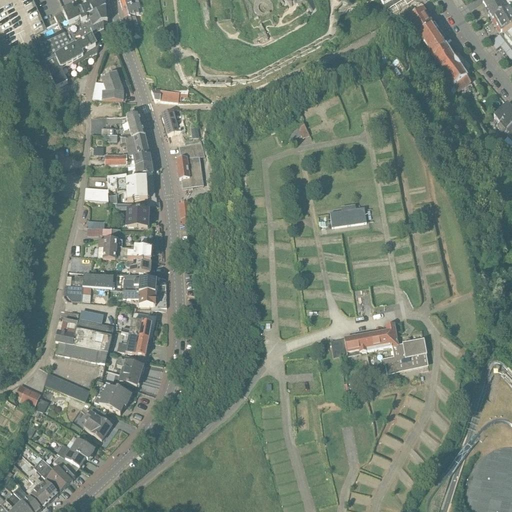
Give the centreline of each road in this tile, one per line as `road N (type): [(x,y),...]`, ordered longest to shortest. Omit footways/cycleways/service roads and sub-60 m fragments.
road 1 (tertiary): [(70,511),(146,437),(178,361),(165,175),(117,28)]
road 2 (unclassified): [(117,28),(95,72),(78,210),(42,358),(0,395)]
road 3 (unclassified): [(109,511),(229,411),(262,371)]
